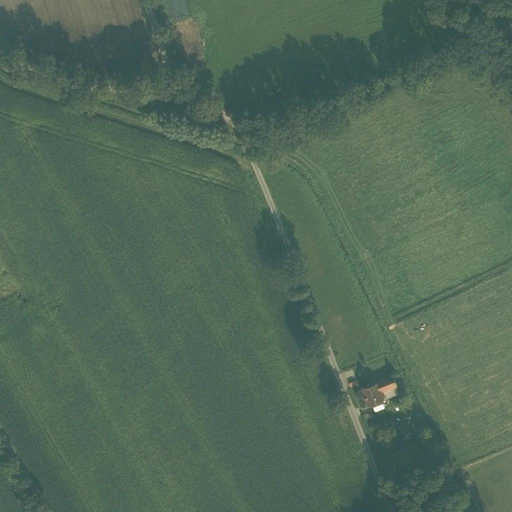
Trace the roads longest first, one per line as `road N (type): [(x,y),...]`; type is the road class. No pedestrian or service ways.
road 1 (unclassified): [(177,87),(240,130),(389,511)]
road 2 (track): [(479,41),(311,113),(269,123),(232,119)]
road 3 (unclassified): [(177,87),(91,87),(0,53)]
